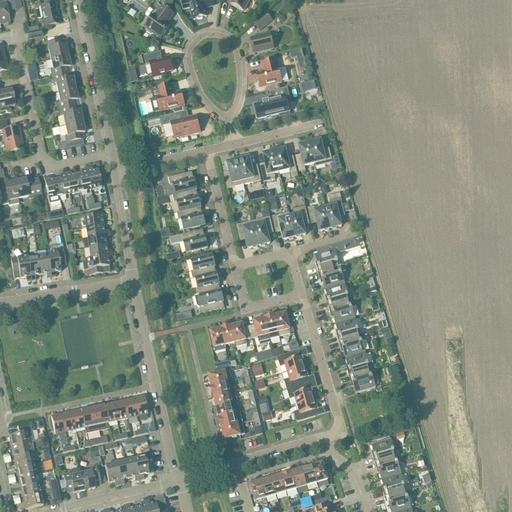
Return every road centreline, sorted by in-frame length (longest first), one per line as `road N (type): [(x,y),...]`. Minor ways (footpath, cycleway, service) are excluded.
road 1 (residential): [(226,115),(239,93),(237,51),(221,34),(196,36),(188,70),(209,108),(224,116)]
road 2 (residential): [(301,294),(342,432),(324,437)]
road 3 (unclassified): [(111,154),(77,0)]
road 4 (residential): [(324,437),(178,479)]
road 5 (residential): [(46,511),(178,479)]
road 6 (unclassified): [(0,302),(132,280)]
road 7 (residential): [(13,32),(41,157)]
